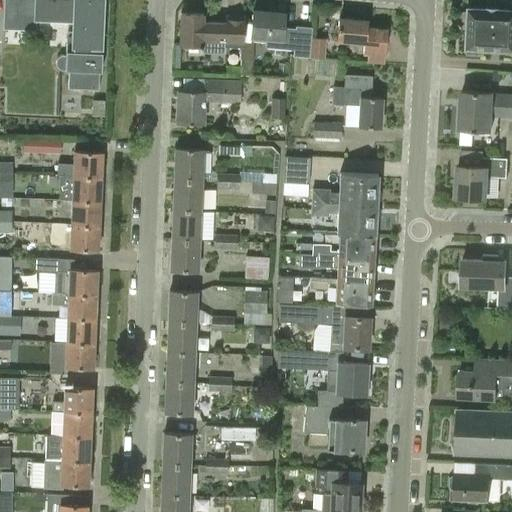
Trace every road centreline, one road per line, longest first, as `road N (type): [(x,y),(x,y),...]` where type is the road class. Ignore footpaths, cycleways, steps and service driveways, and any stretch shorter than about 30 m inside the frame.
road 1 (residential): [(156,0),(137,511)]
road 2 (residential): [(398,511),(415,228)]
road 3 (residential): [(415,228),(427,13),(421,0)]
